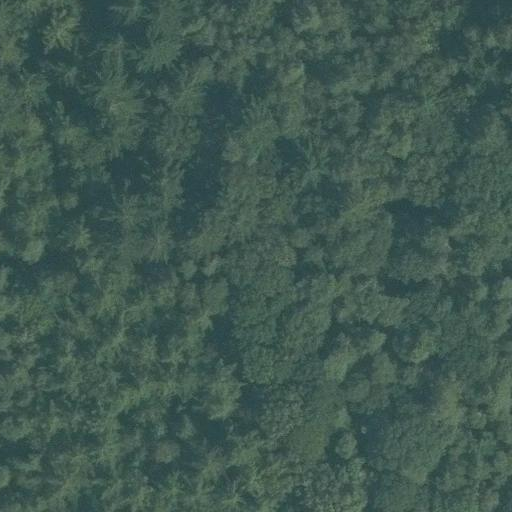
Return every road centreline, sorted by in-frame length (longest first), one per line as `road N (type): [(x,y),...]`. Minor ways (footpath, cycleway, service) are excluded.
road 1 (track): [(233,256),(511,161)]
road 2 (track): [(0,251),(233,256)]
